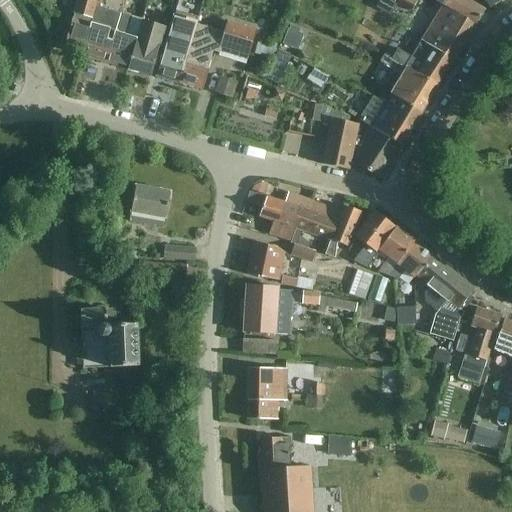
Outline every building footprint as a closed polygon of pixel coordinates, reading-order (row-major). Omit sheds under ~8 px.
[(76,0),(71,19),(62,50),(81,56),(91,25),(89,24),(94,7),(96,0),(76,0)] [(414,0),(393,0),(393,2),(412,12),(417,2),(414,0)] [(433,0),(442,6),(442,7),(475,26),(484,12),(469,2),(470,0),(469,0),(433,0)] [(482,0),(489,9),(502,0),(482,0)] [(127,69),(137,36),(141,21),(94,7),(89,24),(91,25),(81,56),(127,69)] [(397,50),(391,60),(437,87),(453,61),(460,50),(475,26),(442,7),(410,58),(397,50)] [(175,14),(156,77),(178,84),(196,25),(197,20),(175,14)] [(141,21),(137,36),(127,69),(127,70),(150,76),(164,28),(141,21)] [(196,25),(178,84),(201,91),(210,61),(209,61),(212,52),(219,54),(220,48),(247,56),(255,31),(227,23),(224,34),(196,25)] [(286,30),(281,45),(296,51),(302,36),(286,30)] [(256,45),(252,55),(267,60),(271,50),(256,45)] [(290,58),(276,52),(264,82),(278,88),(290,58)] [(383,55),(379,63),(385,66),(392,71),(385,83),(394,89),(390,96),(421,114),(437,87),(391,60),(389,59),(383,55)] [(312,69),(306,80),(319,89),(328,77),(312,69)] [(232,101),(237,85),(220,80),(215,96),(232,101)] [(247,90),(243,99),(251,102),(255,92),(247,90)] [(274,90),(270,100),(280,103),(283,94),(274,90)] [(372,98),(357,120),(371,128),(402,145),(421,114),(390,96),(389,99),(382,94),(378,101),(377,102),(372,98)] [(363,140),(355,138),(358,126),(341,122),(342,119),(313,112),(311,126),(328,130),(320,165),(348,171),(353,147),(358,148),(355,164),(382,178),(402,145),(371,128),(363,140)] [(253,187),(252,191),(263,195),(266,185),(260,184),(253,187)] [(163,228),(166,211),(169,193),(135,187),(128,222),(163,228)] [(249,192),(246,200),(257,204),(260,196),(249,192)] [(284,203),(278,224),(295,230),(302,212),(308,213),(313,201),(299,197),(288,193),(284,203)] [(269,234),(291,242),(295,230),(278,224),(284,203),(266,197),(259,216),(273,221),(269,234)] [(291,242),(290,246),(292,246),(310,253),(312,247),(299,238),(302,231),(328,240),(339,211),(313,201),(308,213),(302,212),(295,230),(291,242)] [(361,213),(344,207),(342,212),(339,211),(328,240),(323,255),(333,258),(335,243),(346,246),(361,213)] [(363,249),(353,263),(365,269),(378,253),(396,229),(373,212),(355,239),(364,247),(363,249)] [(378,253),(395,267),(414,243),(414,242),(396,229),(378,253)] [(248,275),(277,281),(282,253),(273,247),(255,243),(248,275)] [(403,273),(413,281),(432,257),(414,243),(395,267),(393,269),(390,273),(389,278),(396,280),(403,273)] [(310,253),(292,246),(288,257),(311,264),(314,254),(310,253)] [(163,258),(194,261),(195,249),(163,247),(163,258)] [(458,309),(473,291),(432,257),(416,278),(429,288),(425,294),(426,303),(438,313),(435,316),(429,335),(452,342),(459,319),(463,314),(458,309)] [(138,262),(137,275),(185,278),(185,265),(138,262)] [(390,273),(393,269),(386,263),(378,274),(389,278),(390,273)] [(363,301),(372,276),(356,271),(348,296),(363,301)] [(280,286),(294,289),(296,280),(281,277),(280,286)] [(294,289),(299,290),(309,292),(311,281),(297,278),(296,280),(294,289)] [(245,287),(244,311),(290,313),(290,305),(315,306),(317,294),(309,292),(299,290),(299,294),(291,294),(291,290),(245,287)] [(356,301),(317,294),(315,306),(318,307),(317,313),(324,314),(325,308),(353,313),(356,301)] [(413,307),(396,309),(397,326),(414,325),(413,307)] [(464,356),(456,378),(478,385),(483,367),(484,367),(498,315),(476,309),(471,328),(476,330),(468,357),(464,356)] [(137,326),(108,328),(107,328),(106,311),(80,312),(83,370),(110,369),(138,368),(137,326)] [(243,333),(288,336),(290,313),(244,311),(243,333)] [(492,352),(504,356),(505,353),(511,335),(511,324),(503,320),(496,337),(492,352)] [(394,341),(394,333),(386,332),(385,341),(394,341)] [(501,376),(493,404),(511,409),(511,407),(511,335),(505,353),(504,356),(511,359),(511,363),(507,377),(501,376)] [(242,340),(241,353),(276,355),(277,342),(242,340)] [(435,350),(432,362),(445,366),(448,354),(435,350)] [(285,402),(286,371),(249,370),(248,420),(275,420),(275,402),(285,402)] [(311,384),(311,397),(321,398),(322,398),(322,384),(311,384)] [(305,397),(304,409),(321,410),(321,398),(311,397),(305,397)] [(433,422),(429,436),(442,440),(442,439),(445,426),(433,422)] [(475,427),(470,444),(487,449),(491,432),(475,427)] [(329,437),(328,454),(350,456),(351,439),(329,437)] [(309,511),(309,505),(314,505),(312,468),(290,469),(289,445),(282,446),(281,438),(262,439),(265,511),(309,511)]
